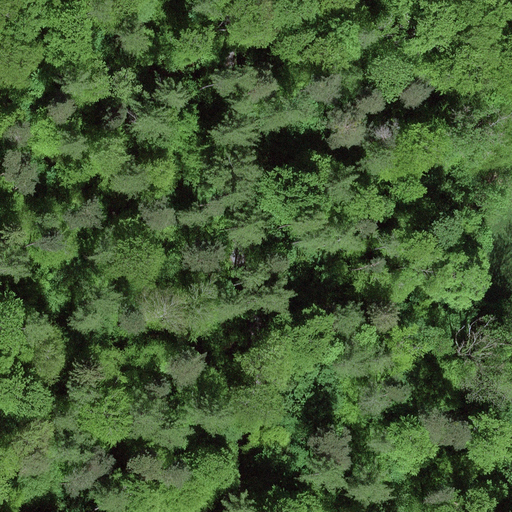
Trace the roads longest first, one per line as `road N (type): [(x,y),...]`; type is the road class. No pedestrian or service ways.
road 1 (track): [(232,0),(230,219),(259,360),(236,430),(215,464),(205,511)]
road 2 (track): [(0,110),(51,174),(110,209),(199,360),(242,415)]
